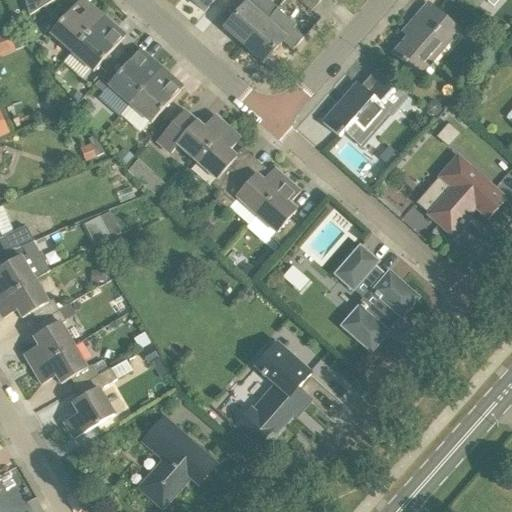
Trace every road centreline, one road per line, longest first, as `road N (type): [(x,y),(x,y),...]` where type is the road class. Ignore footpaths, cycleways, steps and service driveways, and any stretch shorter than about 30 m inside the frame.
road 1 (residential): [(253,511),(295,486),(383,401),(471,298)]
road 2 (residential): [(471,298),(272,122)]
road 3 (residential): [(272,122),(135,0)]
road 4 (secondary): [(398,511),(511,385)]
road 5 (residential): [(272,122),(386,0)]
road 6 (residential): [(64,511),(0,396)]
